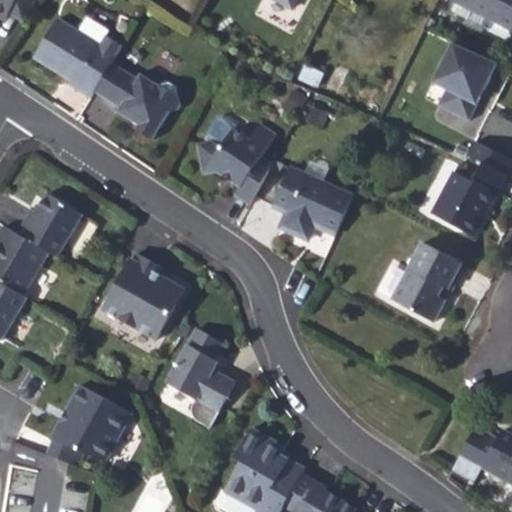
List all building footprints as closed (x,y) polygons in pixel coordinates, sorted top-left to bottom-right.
[(22,21),(35,0),(0,0),(0,17),(3,20),(7,13),(22,21)] [(267,18),(294,34),(308,7),(317,11),(323,0),(273,0),(264,16),(267,18)] [(511,0),(455,0),(455,1),(511,30),(511,28),(511,0)] [(111,62),(122,45),(105,35),(100,44),(57,18),(33,57),(68,79),(76,84),(74,88),(90,97),(93,91),(111,62)] [(267,18),(250,48),(277,63),(294,34),(267,18)] [(473,118),(501,62),(455,39),(434,80),(448,87),(440,103),(473,118)] [(137,78),(111,62),(93,91),(119,107),(116,111),(131,120),(137,124),(134,128),(152,139),(169,111),(178,109),(180,105),(176,86),(168,82),(158,84),(140,73),(137,78)] [(301,78),(318,86),(324,74),(307,65),(301,78)] [(68,79),(66,83),(74,88),(76,84),(68,79)] [(293,94),(286,107),(299,115),(306,101),(293,94)] [(309,103),(302,116),(315,124),(323,110),(309,103)] [(394,120),(415,131),(422,119),(400,108),(394,120)] [(137,124),(131,120),(128,125),(134,128),(137,124)] [(250,205),(274,161),(263,154),(275,136),(259,125),(249,141),(233,130),(220,149),(212,143),(197,146),(203,175),(217,172),(223,170),(234,178),(231,181),(240,187),(234,195),(250,205)] [(474,182),(456,172),(434,213),(474,235),(511,166),(511,160),(477,142),(470,156),(484,163),(474,182)] [(320,223),(321,227),(334,233),(353,195),(323,181),(329,170),(311,161),(305,172),(292,165),(273,203),(287,210),(280,224),(306,237),(313,223),(315,220),(320,223)] [(223,170),(217,172),(231,181),(234,178),(223,170)] [(82,213),(46,192),(29,220),(25,218),(16,232),(3,225),(0,229),(0,338),(25,296),(22,294),(48,251),(56,256),(82,213)] [(447,299),(441,295),(445,286),(452,290),(465,265),(423,242),(392,299),(434,322),(447,299)] [(153,268),(156,262),(137,251),(133,257),(132,257),(104,307),(121,317),(123,313),(137,321),(135,325),(157,337),(186,286),(165,274),(153,268)] [(168,268),(156,262),(153,268),(165,274),(168,268)] [(447,299),(452,290),(445,286),(441,295),(447,299)] [(123,313),(121,317),(135,325),(137,321),(123,313)] [(211,366),(216,359),(225,342),(198,326),(167,379),(195,396),(193,400),(192,402),(191,405),(191,407),(191,410),(192,413),(194,416),(197,418),(211,427),(238,382),(215,369),(211,366)] [(216,359),(211,366),(215,369),(220,361),(216,359)] [(149,384),(135,376),(126,392),(140,400),(149,384)] [(131,413),(79,384),(63,413),(68,415),(65,420),(60,418),(49,439),(51,440),(46,454),(76,466),(81,452),(104,461),(131,413)] [(454,468),(470,477),(479,461),(484,464),(511,480),(511,427),(507,425),(501,433),(480,421),(454,468)] [(278,459),(281,454),(286,446),(252,427),(235,458),(241,461),(225,491),(259,510),(258,511),(281,511),(283,509),(303,472),(306,467),(289,458),(286,463),(278,459)] [(289,458),(281,454),(278,459),(286,463),(289,458)] [(470,477),(476,480),(484,464),(479,461),(470,477)] [(317,479),(303,472),(283,509),(289,511),(338,511),(345,499),(316,483),(317,479)]
